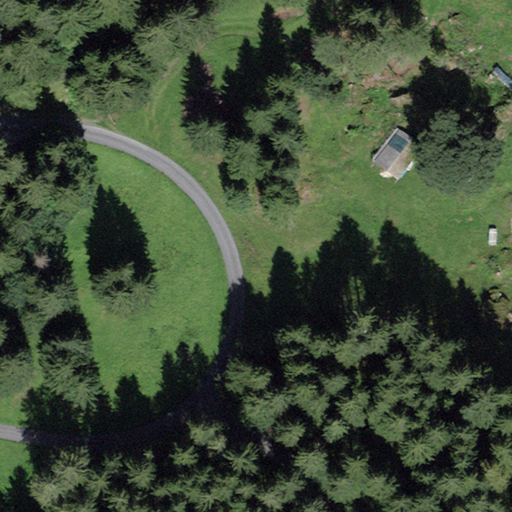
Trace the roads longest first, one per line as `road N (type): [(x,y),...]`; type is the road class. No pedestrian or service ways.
road 1 (residential): [(0,121),(115,137),(171,165),(211,208),(233,255),(241,312),(231,368),(206,406)]
road 2 (residential): [(0,429),(155,443),(206,406)]
road 3 (residential): [(206,406),(272,433),(324,511)]
